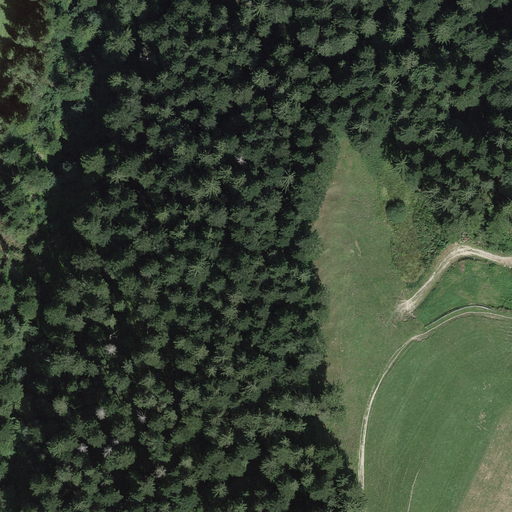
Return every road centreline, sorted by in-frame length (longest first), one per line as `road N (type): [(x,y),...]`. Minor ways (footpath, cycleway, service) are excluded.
road 1 (track): [(511,316),(445,317),(395,356),(364,420),(362,511)]
road 2 (track): [(402,321),(452,253),(511,260)]
